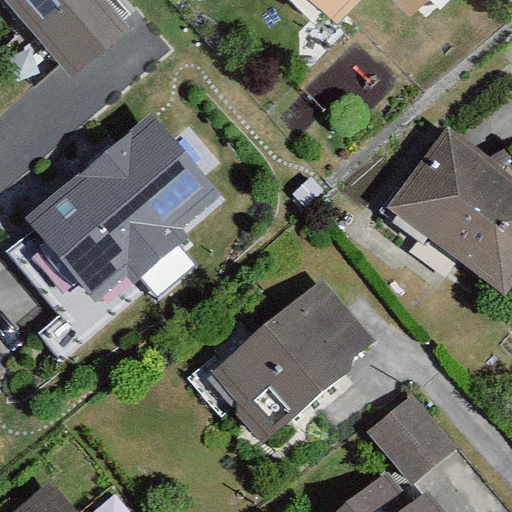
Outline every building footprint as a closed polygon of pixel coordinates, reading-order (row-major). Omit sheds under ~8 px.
[(151,19),(135,0),(32,0),(89,69),(151,19)] [(277,0),(322,44),(362,4),(408,26),(433,0),(277,0)] [(12,249),(86,336),(214,228),(139,140),(12,249)] [(377,232),(490,313),(511,281),(511,207),(435,152),(377,232)] [(204,396),(259,458),(372,358),(317,296),(204,396)] [(421,511),(411,500),(454,466),(407,407),(353,450),(386,491),(360,511),(421,511)] [(49,511),(42,502),(30,511),(49,511)]
